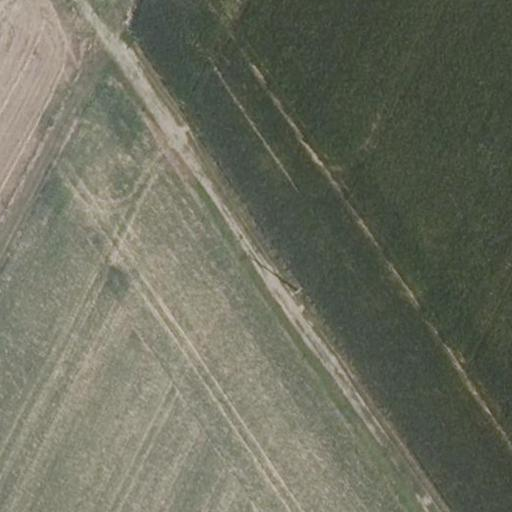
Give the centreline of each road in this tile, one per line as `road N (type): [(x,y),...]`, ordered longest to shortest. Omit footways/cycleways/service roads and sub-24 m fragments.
road 1 (track): [(69,0),(413,511)]
road 2 (track): [(136,0),(0,266)]
